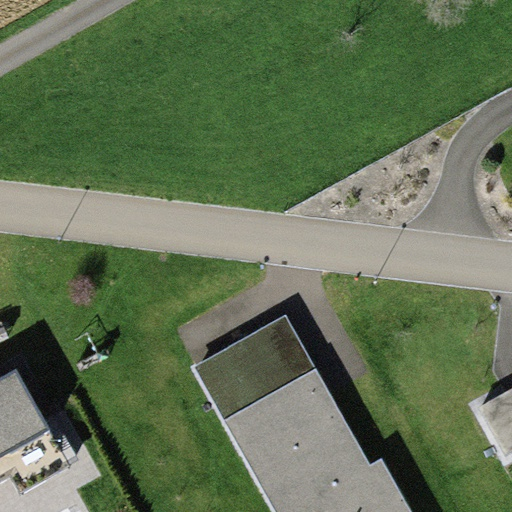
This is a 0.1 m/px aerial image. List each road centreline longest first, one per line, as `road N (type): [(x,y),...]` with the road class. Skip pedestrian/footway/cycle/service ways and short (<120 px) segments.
road 1 (residential): [(511,267),(0,201)]
road 2 (unclassified): [(0,62),(107,0)]
